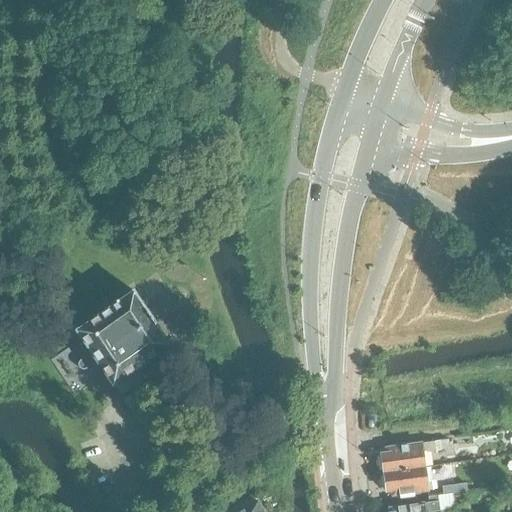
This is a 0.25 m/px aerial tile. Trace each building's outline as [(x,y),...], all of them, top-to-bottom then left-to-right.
[(113,383),(120,392),(121,393),(122,393),(142,380),(142,379),(142,378),(135,368),(169,345),(132,290),(75,329),(90,351),(81,357),(82,358),(79,360),(79,361),(78,362),(78,363),(78,364),(79,366),(79,367),(80,368),(81,369),(83,369),(85,369),(86,368),(88,367),(89,368),(98,362),(112,384),(113,383)] [(384,472),(424,467),(422,453),(449,449),(448,440),(386,448),(387,453),(381,454),(382,457),(379,461),(380,466),(384,469),(384,472)] [(424,467),(384,472),(385,476),(382,480),(383,486),(386,488),(387,491),(392,491),(393,495),(427,491),(427,490),(434,489),(432,480),(426,481),(424,467)] [(389,511),(428,511),(447,509),(447,507),(455,505),(454,494),(442,495),(428,497),(429,502),(389,508),(389,511)] [(262,511),(257,501),(237,511),(262,511)]
